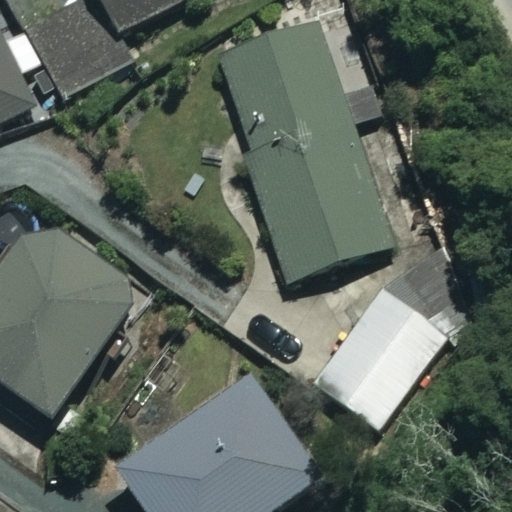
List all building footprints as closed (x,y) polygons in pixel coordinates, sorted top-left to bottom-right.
[(210,0),(102,0),(128,45),(210,0)] [(402,255),(326,35),(227,69),(258,159),(249,161),(294,292),(402,255)] [(0,132),(39,114),(3,38),(0,40),(0,132)] [(152,309),(48,234),(0,301),(0,391),(61,436),(152,309)] [(453,345),(390,300),(322,394),(385,439),(453,345)] [(301,511),(329,492),(257,396),(129,491),(145,511),(301,511)]
